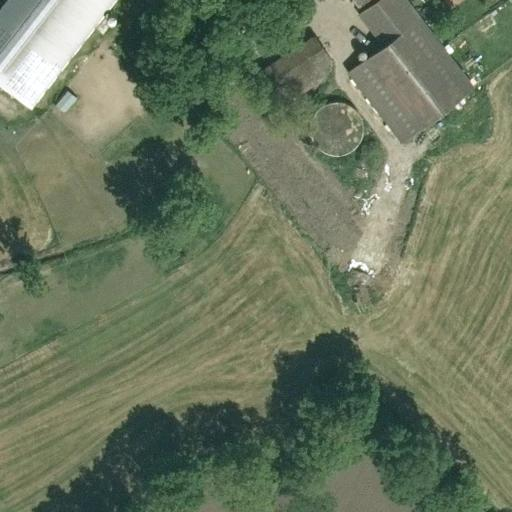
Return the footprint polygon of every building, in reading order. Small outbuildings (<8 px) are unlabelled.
[(421,117),(467,83),(405,0),(351,0),(380,38),(368,47),(421,117)] [(309,37),(268,68),(282,88),(323,57),(309,37)] [(364,130),(365,126),(364,121),(362,115),(359,110),(356,106),(352,103),(346,100),(340,98),(336,98),(331,99),(325,101),(320,104),(316,107),(313,111),(311,116),(309,122),(309,127),(309,132),(311,138),(315,144),(318,147),(324,151),(328,153),(334,154),(339,154),(345,153),(349,151),(353,149),(358,144),(361,139),(363,135),(364,130)] [(294,160),(280,162),(282,175),(296,173),(294,160)] [(341,282),(357,283),(359,259),(342,258),(341,282)]
